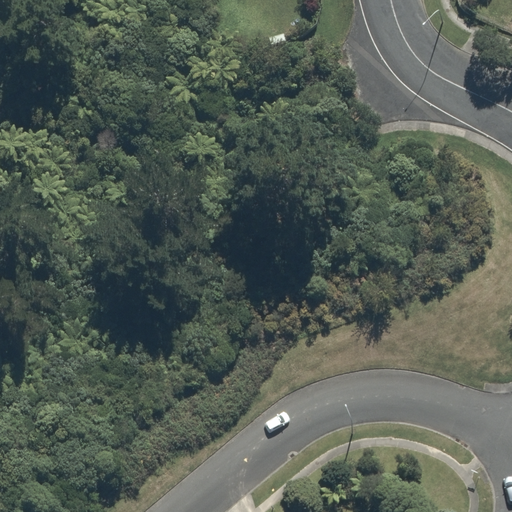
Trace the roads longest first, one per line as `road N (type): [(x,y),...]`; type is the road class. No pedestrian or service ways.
road 1 (residential): [(511,436),(422,400),(344,398),(312,410),(188,511)]
road 2 (residential): [(393,0),(406,46),(433,70),(511,110)]
